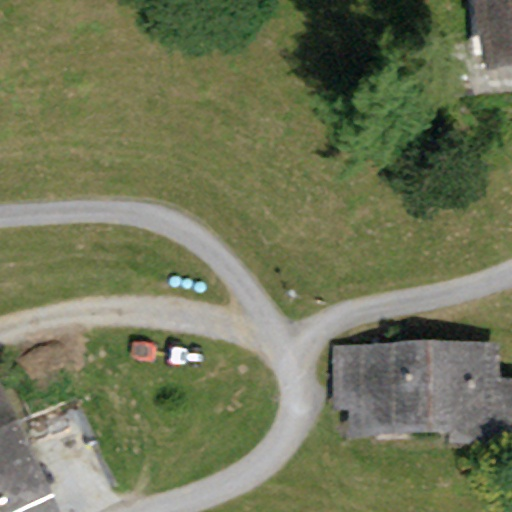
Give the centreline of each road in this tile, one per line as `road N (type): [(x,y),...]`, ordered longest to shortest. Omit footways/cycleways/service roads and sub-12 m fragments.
road 1 (residential): [(0,214),(99,211),(191,234),(246,278),(285,352)]
road 2 (residential): [(285,352),(336,323),(511,275)]
road 3 (residential): [(285,352),(297,394),(288,428),(261,467),(163,511)]
